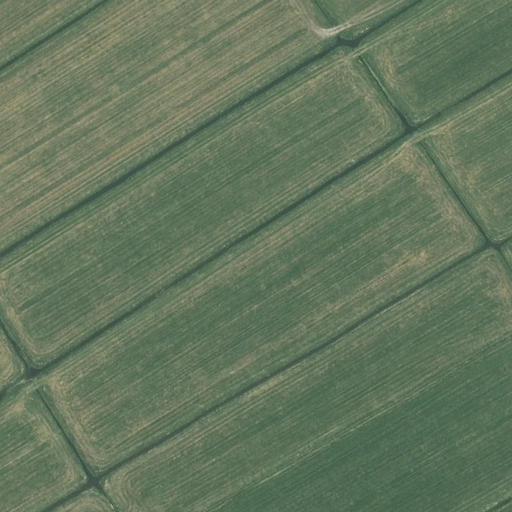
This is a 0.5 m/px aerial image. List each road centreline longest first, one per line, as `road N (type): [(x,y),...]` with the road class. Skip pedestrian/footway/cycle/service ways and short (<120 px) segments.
road 1 (track): [(511,80),(21,397)]
road 2 (track): [(296,0),(324,37),(364,21),(377,40),(399,26)]
